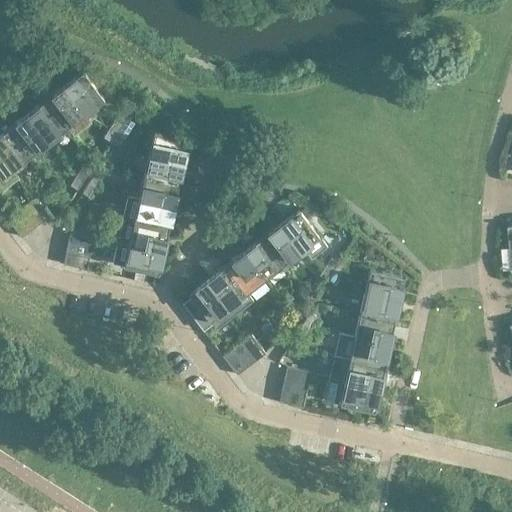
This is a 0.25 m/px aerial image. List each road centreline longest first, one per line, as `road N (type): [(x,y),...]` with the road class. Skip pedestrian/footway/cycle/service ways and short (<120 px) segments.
road 1 (residential): [(157,302),(251,405),(392,449)]
road 2 (residential): [(0,238),(44,279),(157,302)]
road 3 (residential): [(392,449),(421,304),(432,286)]
road 4 (residential): [(392,449),(511,473)]
road 5 (residential): [(182,265),(278,193)]
